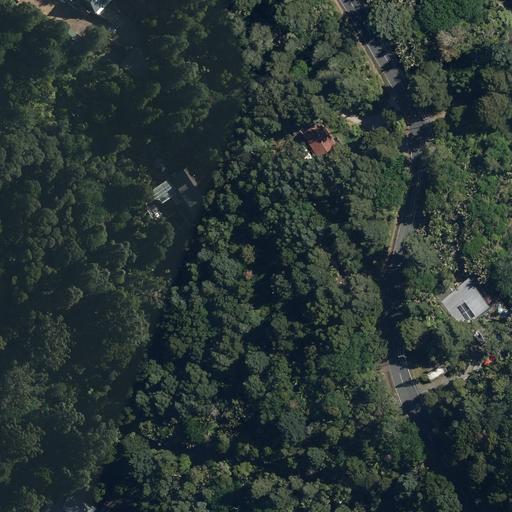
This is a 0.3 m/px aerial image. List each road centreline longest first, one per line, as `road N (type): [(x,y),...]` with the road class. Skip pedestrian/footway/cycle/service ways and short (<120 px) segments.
road 1 (unclassified): [(351,0),(418,127),(421,167),(393,299),(398,363),(421,421),(478,511)]
road 2 (track): [(0,186),(13,189),(51,266),(69,343),(106,381),(201,415),(304,391),(394,341)]
